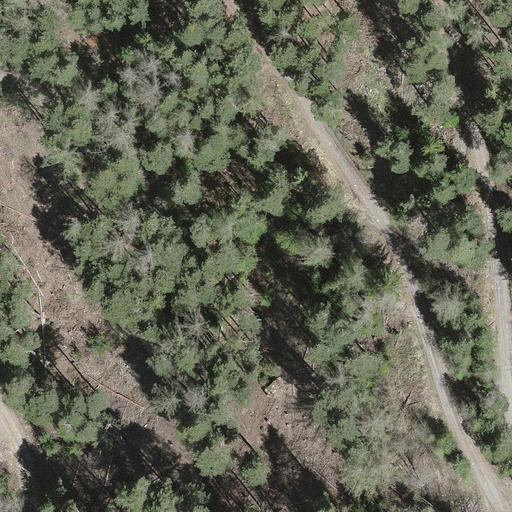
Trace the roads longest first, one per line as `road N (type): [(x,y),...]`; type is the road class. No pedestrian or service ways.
road 1 (track): [(502,511),(481,488),(395,242),(234,0)]
road 2 (track): [(447,0),(471,137),(497,203),(511,411)]
